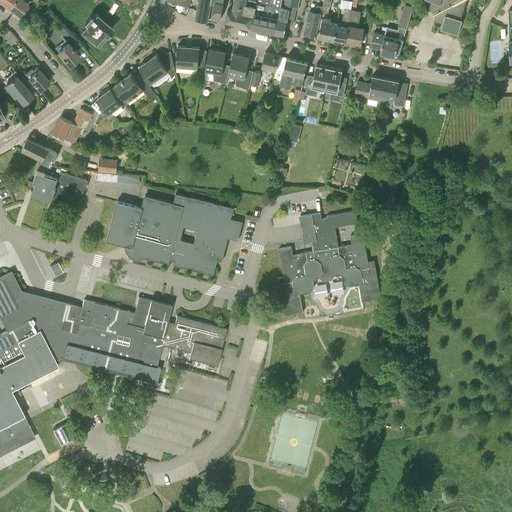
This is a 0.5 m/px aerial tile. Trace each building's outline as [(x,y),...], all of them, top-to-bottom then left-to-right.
[(28,3),(24,0),(13,0),(8,7),(19,15),(28,3)] [(199,0),(196,19),(207,21),(207,18),(209,0),(189,0),(188,7),(189,8),(191,0),(199,0)] [(207,17),(220,20),(224,0),(209,0),(207,18),(207,21),(207,17)] [(227,10),(225,21),(251,27),(257,0),(233,0),(232,11),(227,10)] [(257,0),(251,27),(273,32),(278,6),(280,7),(281,0),(257,0)] [(292,25),(295,15),(296,10),(298,10),(299,0),(285,0),(284,7),(280,7),(278,6),(273,32),(284,35),(287,23),(292,25)] [(324,0),(323,6),(321,5),(319,14),(327,16),(329,6),(330,6),(331,0),(324,0)] [(427,0),(431,1),(428,10),(433,11),(435,15),(434,20),(442,23),(441,29),(457,34),(458,35),(462,19),(460,19),(466,0),(427,0)] [(387,27),(385,35),(374,33),(371,46),(381,49),(380,53),(395,56),(396,51),(399,52),(403,40),(413,6),(405,4),(403,12),(397,30),(387,27)] [(305,34),(316,36),(319,14),(321,5),(317,5),(316,12),(309,11),(305,34)] [(333,39),(344,42),(349,14),(350,9),(344,8),(341,27),(335,25),(333,39)] [(356,11),(356,10),(350,9),(349,14),(344,42),(345,42),(354,43),(355,45),(358,45),(359,44),(361,45),(363,30),(357,29),(359,12),(356,11)] [(106,35),(112,28),(95,13),(91,17),(90,16),(83,23),(85,25),(80,30),(99,46),(108,36),(106,35)] [(322,19),(319,37),(333,39),(335,25),(336,24),(329,23),(329,20),(322,19)] [(68,43),(58,52),(61,55),(60,55),(64,60),(64,59),(69,65),(79,57),(68,43)] [(178,46),(177,56),(176,65),(196,67),(196,70),(203,70),(207,50),(199,49),(199,47),(192,47),(192,46),(191,46),(191,47),(186,46),(185,46),(178,46)] [(226,82),(228,74),(230,65),(224,64),(226,55),(226,51),(209,48),(205,70),(213,71),(214,80),(220,81),(226,82)] [(176,72),(171,50),(159,58),(157,54),(151,58),(150,58),(150,59),(145,62),(139,67),(150,83),(168,71),(171,75),(176,72)] [(279,55),(265,52),(262,66),(275,70),(279,55)] [(249,88),(253,70),(247,69),(250,57),(233,53),(230,65),(228,74),(236,75),(236,84),(242,86),(249,88)] [(280,55),(279,55),(275,70),(274,77),(281,79),(279,86),(290,89),(293,74),(295,75),(293,82),(302,84),(308,62),(287,57),(280,56),(280,55)] [(324,91),(329,66),(316,64),(314,75),(308,74),(305,87),(324,91)] [(25,73),(39,90),(49,81),(37,66),(33,69),(31,68),(25,73)] [(329,66),(324,91),(343,95),(346,82),(340,81),(343,69),(329,66)] [(251,84),(257,86),(260,72),(254,71),(251,84)] [(114,85),(127,103),(144,90),(150,99),(156,95),(139,72),(134,76),(131,72),(114,85)] [(369,98),(381,101),(386,77),(374,75),(373,75),(371,84),(357,81),(355,93),(370,97),(369,98)] [(397,80),(386,77),(381,101),(403,105),(407,83),(407,82),(398,81),(399,80),(397,80)] [(16,94),(23,103),(27,99),(28,100),(31,97),(30,97),(32,95),(21,82),(10,91),(14,96),(16,94)] [(123,104),(117,96),(111,88),(109,89),(108,88),(102,91),(105,96),(102,98),(100,96),(96,99),(97,100),(91,104),(102,114),(106,112),(108,114),(116,109),(123,104)] [(88,120),(92,113),(81,108),(73,122),(72,122),(72,121),(61,116),(52,131),(75,143),(83,126),(87,128),(91,121),(88,120)] [(302,125),(293,123),(289,140),(297,143),(302,125)] [(27,138),(22,148),(43,159),(42,162),(52,166),(58,152),(27,138)] [(117,159),(99,157),(98,171),(116,172),(117,159)] [(278,176),(286,178),(288,167),(280,165),(278,176)] [(57,178),(36,171),(33,181),(36,182),(32,193),(77,208),(84,188),(86,189),(88,180),(60,171),(57,178)] [(118,174),(98,172),(97,180),(117,182),(118,174)] [(145,194),(142,204),(143,204),(142,208),(126,203),(117,201),(107,240),(131,246),(130,249),(130,251),(130,254),(132,256),(133,257),(134,258),(137,259),(141,258),(143,257),(169,263),(170,259),(174,260),(173,264),(213,275),(217,260),(222,261),(228,237),(238,240),(242,221),(231,218),(233,208),(177,192),(174,202),(145,194)] [(321,218),(320,212),(300,216),(305,242),(313,240),(314,250),(293,254),(291,246),(278,249),(283,276),(277,277),(284,315),(303,312),(299,289),(309,288),(313,284),(311,275),(319,273),(325,277),(331,276),(335,270),(342,269),(343,276),(351,281),(359,280),(362,301),(381,298),(374,260),(368,261),(363,233),(350,236),(352,243),(338,246),(335,227),(358,222),(356,210),(326,215),(327,217),(321,218)] [(58,261),(50,265),(55,275),(62,271),(58,261)] [(167,321),(171,305),(172,305),(138,296),(138,297),(139,297),(135,312),(83,299),(81,308),(68,304),(68,303),(53,300),(52,305),(24,299),(10,270),(9,270),(10,272),(0,277),(0,449),(32,434),(30,428),(23,416),(24,415),(24,414),(23,415),(10,389),(53,367),(53,368),(58,365),(56,362),(62,359),(63,359),(63,358),(75,361),(75,362),(76,362),(89,365),(89,366),(90,366),(90,365),(104,369),(104,370),(104,369),(118,373),(119,373),(132,376),(132,377),(133,377),(133,376),(147,380),(156,383),(160,367),(155,366),(161,344),(190,351),(189,357),(217,365),(221,347),(223,338),(226,328),(177,316),(175,323),(167,321)] [(332,281),(333,291),(345,290),(344,279),(332,281)] [(327,282),(316,284),(318,294),(329,292),(327,282)] [(165,381),(163,387),(170,389),(172,383),(165,381)] [(52,429),(60,445),(73,438),(65,423),(52,429)]
